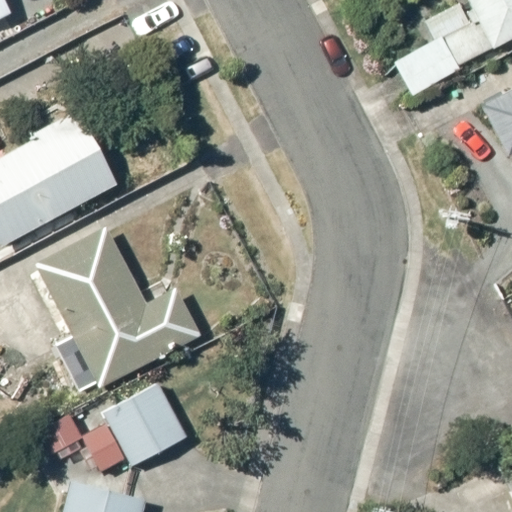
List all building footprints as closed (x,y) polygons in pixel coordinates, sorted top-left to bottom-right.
[(511,0),(437,0),(411,14),(424,38),(390,56),(408,90),(511,34),(511,0)] [(511,83),(475,101),(501,154),(511,148),(511,83)] [(72,109),(0,149),(0,246),(113,183),(72,109)] [(106,223),(23,265),(60,336),(47,343),(73,396),(91,387),(93,393),(207,336),(175,273),(140,290),(106,223)] [(68,412),(23,437),(41,469),(73,451),(86,473),(120,454),(129,471),(189,437),(160,384),(78,430),(68,412)] [(511,459),(496,467),(511,501),(511,459)] [(140,511),(144,499),(66,480),(58,511),(140,511)]
